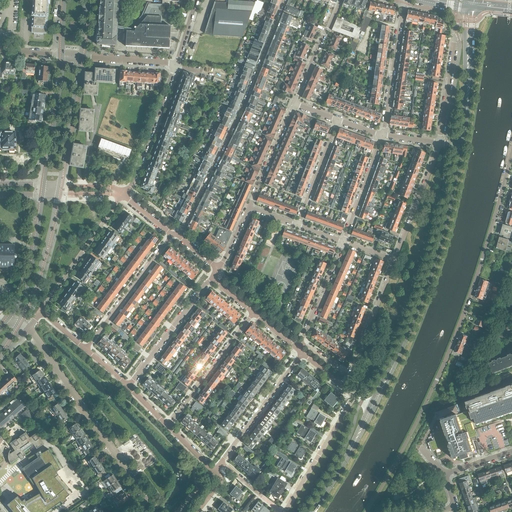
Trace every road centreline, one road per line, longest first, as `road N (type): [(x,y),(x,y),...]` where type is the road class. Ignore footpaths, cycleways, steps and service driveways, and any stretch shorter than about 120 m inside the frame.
road 1 (residential): [(366,511),(448,351),(511,150)]
road 2 (secondary): [(371,408),(432,266),(460,146)]
road 3 (residential): [(284,0),(238,123),(179,235)]
road 4 (residential): [(135,510),(145,501),(27,329)]
road 5 (residential): [(41,312),(124,195)]
road 6 (residential): [(167,426),(254,313)]
road 7 (residential): [(84,348),(171,235)]
road 8 (residential): [(176,64),(124,195)]
road 9 (residential): [(130,387),(214,278)]
road 10 (residential): [(382,135),(403,0)]
road 11 (residential): [(221,463),(302,354)]
road 12 (residential): [(284,511),(355,396)]
road 13 (tertiary): [(16,324),(34,288),(57,196)]
road 14 (tertiary): [(59,184),(80,56)]
road 15 (tertiary): [(63,56),(44,184)]
road 16 (tertiary): [(42,196),(31,270),(7,318)]
road 17 (residential): [(391,259),(440,143)]
